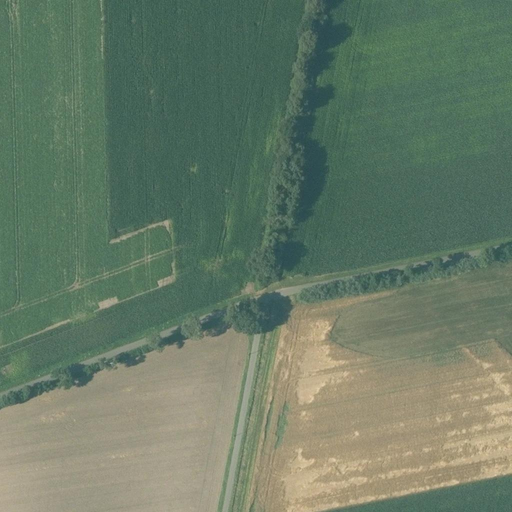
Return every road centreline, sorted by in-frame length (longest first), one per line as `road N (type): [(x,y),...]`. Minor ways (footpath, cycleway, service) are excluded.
road 1 (unclassified): [(0,393),(260,302)]
road 2 (unclassified): [(260,302),(511,249)]
road 3 (unclassified): [(221,511),(260,302)]
